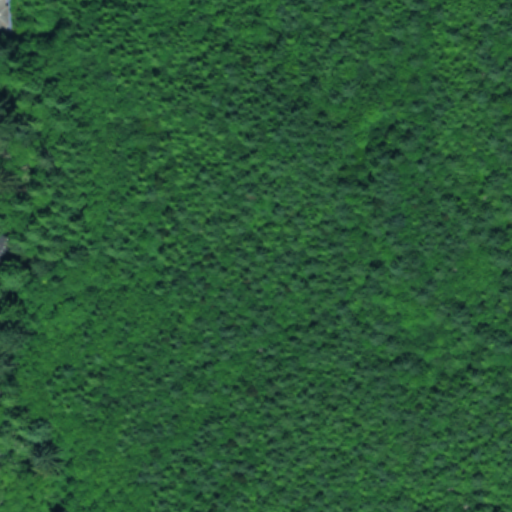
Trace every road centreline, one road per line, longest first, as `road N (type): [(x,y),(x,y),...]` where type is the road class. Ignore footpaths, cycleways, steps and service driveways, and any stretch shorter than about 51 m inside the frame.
road 1 (track): [(217,173),(343,257),(427,287),(511,267)]
road 2 (track): [(357,0),(364,28),(345,118),(299,171),(279,214)]
